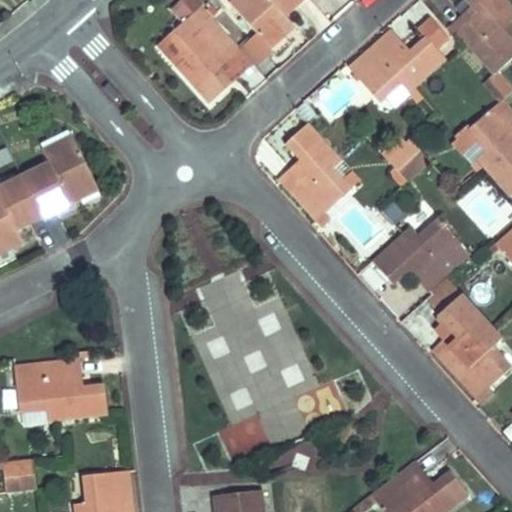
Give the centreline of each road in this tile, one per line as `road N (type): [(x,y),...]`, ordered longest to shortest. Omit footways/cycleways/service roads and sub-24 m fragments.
road 1 (residential): [(511,473),(247,186),(185,173)]
road 2 (residential): [(156,511),(132,284),(118,233)]
road 3 (residential): [(185,173),(384,0)]
road 4 (unclassified): [(185,173),(169,126),(66,4)]
road 5 (unclassified): [(32,36),(140,155),(185,173)]
road 6 (residential): [(0,299),(118,233)]
